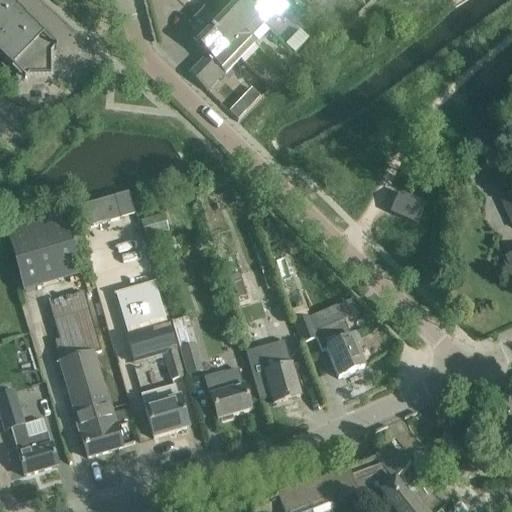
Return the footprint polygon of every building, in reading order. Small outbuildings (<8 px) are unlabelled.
[(0,0),(0,59),(3,62),(0,65),(0,70),(6,76),(12,71),(24,82),(25,81),(24,80),(29,75),(51,75),(50,54),(54,49),(55,50),(56,49),(6,0),(0,0)] [(220,12),(253,44),(256,40),(251,36),(263,24),(237,0),(222,0),(227,5),(220,12)] [(237,0),(263,24),(274,13),(278,17),(290,5),(285,0),(237,0)] [(204,10),(196,17),(238,58),(253,44),(220,12),(214,19),(204,10)] [(191,42),(206,57),(223,74),(238,58),(196,17),(189,25),(199,35),(191,42)] [(299,31),(285,45),(294,54),(308,40),(299,31)] [(215,82),(223,74),(206,57),(198,66),(215,82)] [(215,82),(198,66),(189,75),(206,92),(215,82)] [(502,149),(483,157),(489,169),(507,161),(502,149)] [(424,206),(399,194),(390,213),(416,225),(424,206)] [(114,199),(79,209),(85,230),(120,220),(134,216),(128,195),(114,199)] [(511,195),(502,200),(511,220),(511,195)] [(240,201),(203,207),(206,228),(243,222),(240,201)] [(140,222),(145,241),(169,235),(163,215),(140,222)] [(4,233),(21,290),(79,273),(62,216),(4,233)] [(511,256),(503,261),(511,280),(511,256)] [(240,274),(224,279),(232,306),(235,306),(248,302),(240,274)] [(161,337),(169,335),(157,288),(115,298),(131,362),(165,353),(161,337)] [(121,450),(121,448),(134,445),(124,413),(112,416),(94,355),(102,353),(85,294),(49,305),(60,342),(55,343),(60,362),(59,362),(87,460),(121,450)] [(309,316),(294,321),(301,344),(317,339),(309,316)] [(172,324),(180,351),(187,376),(202,371),(195,347),(187,320),(172,324)] [(344,320),(314,333),(317,339),(321,351),(325,350),(337,379),(363,368),(353,344),(349,333),(345,324),(344,320)] [(358,330),(349,333),(353,344),(362,341),(358,330)] [(283,342),(244,354),(259,402),(271,399),(272,405),(299,397),(291,367),(283,342)] [(175,352),(164,355),(171,380),(183,377),(175,352)] [(243,387),(242,387),(238,370),(205,380),(217,421),(220,420),(221,424),(233,421),(232,417),(250,412),(243,387)] [(141,396),(144,409),(153,440),(187,430),(178,399),(177,399),(174,388),(142,397),(142,395),(141,396)] [(43,421),(24,427),(14,392),(0,395),(0,418),(4,432),(10,430),(23,477),(56,468),(43,421)] [(281,511),(356,511),(363,510),(364,511),(442,511),(440,510),(437,511),(427,511),(417,499),(423,493),(414,482),(407,487),(399,478),(409,467),(386,446),(373,460),(276,496),(281,511)]
